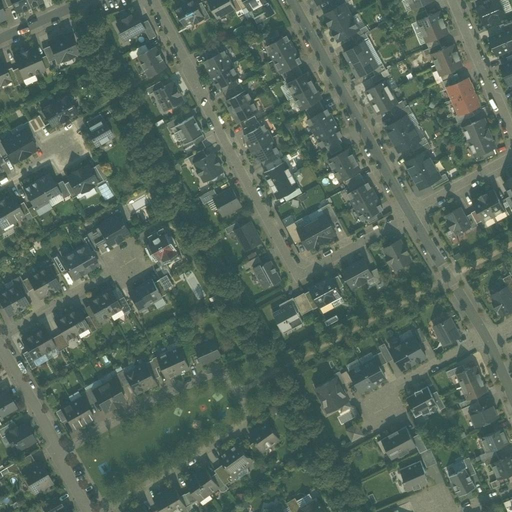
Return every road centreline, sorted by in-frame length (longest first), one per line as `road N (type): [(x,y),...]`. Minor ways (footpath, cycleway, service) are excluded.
road 1 (residential): [(153,0),(297,274),(415,213)]
road 2 (residential): [(103,511),(244,420),(234,384),(211,373),(61,452)]
road 3 (residential): [(289,0),(415,213)]
road 4 (residential): [(124,245),(131,260),(0,336)]
road 5 (residential): [(382,430),(368,400),(489,342)]
road 6 (residential): [(415,213),(489,342)]
road 7 (residential): [(511,131),(455,0)]
road 8 (residential): [(61,452),(0,343)]
